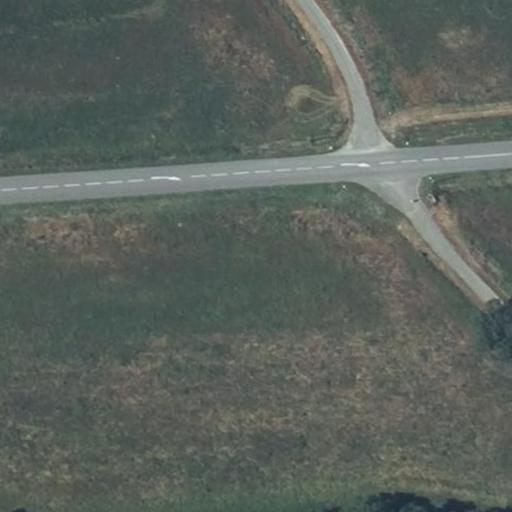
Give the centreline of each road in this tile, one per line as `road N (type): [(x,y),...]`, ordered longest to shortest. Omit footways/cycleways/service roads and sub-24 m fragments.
road 1 (tertiary): [(0,189),(511,153)]
road 2 (track): [(373,163),(511,321)]
